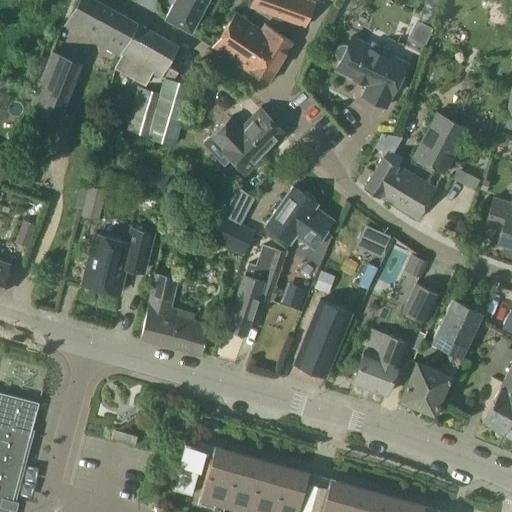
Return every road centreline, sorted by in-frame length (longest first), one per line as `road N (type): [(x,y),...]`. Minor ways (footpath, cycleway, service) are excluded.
road 1 (tertiary): [(511,481),(449,449),(87,345)]
road 2 (residential): [(511,279),(434,250),(347,190),(277,101)]
road 3 (residential): [(277,101),(190,40),(112,0)]
road 4 (residential): [(43,511),(87,345)]
